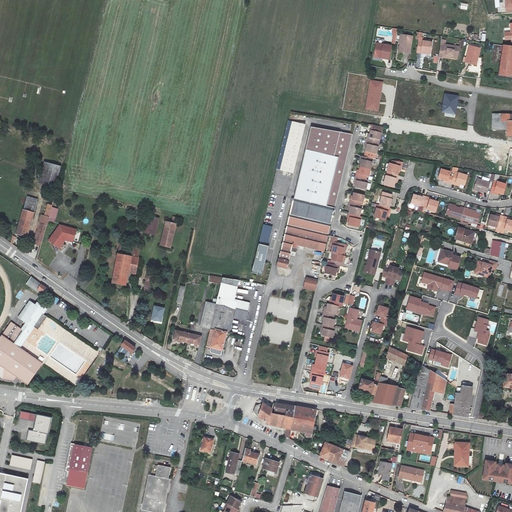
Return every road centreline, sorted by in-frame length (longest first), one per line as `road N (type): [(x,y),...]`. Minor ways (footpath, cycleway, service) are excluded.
road 1 (residential): [(295,394),(318,294),(348,278),(357,242),(335,225),(357,134)]
road 2 (residential): [(226,422),(0,392)]
road 3 (unclassified): [(436,511),(291,451)]
road 4 (secondary): [(0,244),(124,332)]
road 5 (residential): [(473,425),(485,368),(479,354),(439,328),(445,307)]
road 6 (residential): [(511,143),(382,121)]
road 7 (secondary): [(124,332),(185,376),(233,391)]
road 8 (residential): [(389,72),(511,95)]
road 9 (secondary): [(235,384),(124,332)]
